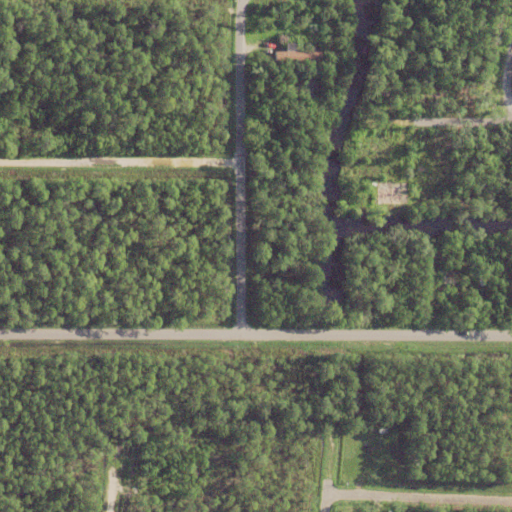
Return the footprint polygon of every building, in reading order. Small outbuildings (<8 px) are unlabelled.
[(318,54),(318,63),(272,63),(272,54),(284,54),(283,45),(294,45),(294,54),(318,54)] [(371,200),(376,200),(375,189),(381,189),(381,185),(393,185),(393,190),(408,189),(409,206),(371,206),(371,200)] [(355,217),(356,209),(364,209),(364,217),(355,217)] [(437,269),(457,269),(457,302),(437,302),(437,269)] [(477,273),(485,273),(485,287),(478,288),(477,273)]
